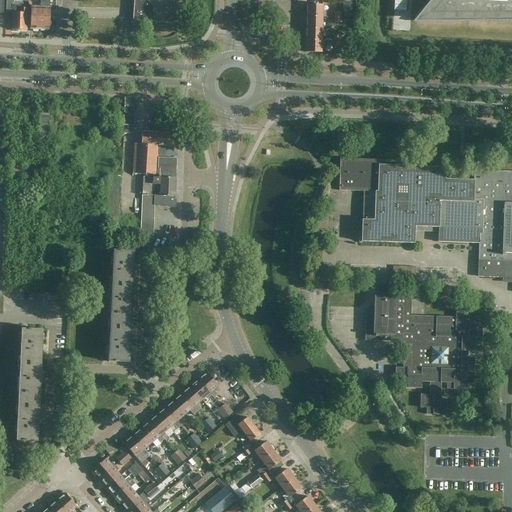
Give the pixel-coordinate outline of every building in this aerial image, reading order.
[(49,0),(42,0),(40,0),(40,7),(32,7),(31,29),(32,29),(39,30),(39,29),(46,29),(49,27),(49,8),(49,0)] [(150,22),(152,22),(152,20),(174,22),(175,22),(178,19),(178,18),(179,5),(185,6),(185,3),(183,3),(183,0),(138,0),(138,2),(134,2),(133,19),(150,21),(150,22)] [(394,0),(394,11),(406,11),(406,0),(394,0)] [(511,0),(430,0),(416,17),(412,22),(508,22),(511,22),(511,0)] [(21,5),(12,5),(11,30),(13,30),(13,31),(18,32),(18,30),(27,31),(28,13),(20,13),(21,5)] [(308,5),(307,17),(326,17),(326,11),(322,11),(322,5),(316,5),(308,5)] [(343,6),(343,17),(348,17),(348,18),(352,18),(352,6),(343,6)] [(326,21),(326,17),(307,17),(307,29),(322,29),(322,21),(326,21)] [(307,40),(322,41),(322,29),(307,29),(307,40)] [(334,41),(322,41),(307,40),(307,53),(322,53),(322,46),(340,46),(340,41),(334,41)] [(123,125),(133,125),(134,99),(125,98),(124,98),(122,125),(123,125)] [(40,114),(39,136),(48,137),(49,114),(40,114)] [(133,144),(132,174),(155,175),(156,155),(166,156),(166,146),(173,146),(173,133),(142,132),(141,144),(133,144)] [(140,238),(153,239),(154,206),(174,206),(176,158),(157,158),(156,176),(143,175),(140,238)] [(511,171),(474,171),(474,180),(462,180),(445,179),(446,167),(422,166),(421,163),(420,162),(418,161),(417,160),(415,159),(414,159),(411,160),(410,160),(409,162),(408,163),(407,165),(407,166),(379,165),(379,160),(340,159),(339,191),(363,191),(362,220),(361,242),(414,244),(415,227),(439,228),(438,242),(479,244),(477,275),(479,277),(502,278),(502,275),(511,275),(511,171)] [(135,251),(113,250),(108,362),(130,363),(135,251)] [(191,283),(202,282),(201,267),(190,268),(190,265),(184,266),(185,285),(191,285),(191,283)] [(393,266),(392,286),(415,287),(415,267),(393,266)] [(374,313),(369,313),(366,313),(365,341),(406,342),(406,350),(405,350),(403,351),(403,358),(403,367),(395,367),(395,381),(401,381),(401,388),(421,388),(422,382),(430,382),(429,394),(420,394),(420,408),(426,408),(426,414),(446,415),(447,402),(441,401),(441,395),(441,383),(447,383),(447,389),(467,390),(467,384),(473,384),(474,364),(474,357),(467,357),(467,351),(475,351),(475,345),(481,345),(482,325),(476,325),(476,318),(469,318),(469,311),(456,311),(455,317),(454,317),(450,317),(415,316),(411,316),(411,307),(411,297),(396,297),(396,294),(374,293),(374,294),(374,313)] [(362,309),(362,298),(335,298),(335,308),(362,309)] [(43,330),(22,329),(16,441),(38,442),(43,330)] [(62,344),(64,331),(54,331),(53,347),(62,348),(62,344)] [(212,395),(211,396),(213,398),(217,394),(213,390),(218,386),(207,372),(198,380),(212,395)] [(190,387),(201,400),(205,397),(208,399),(211,396),(212,395),(198,380),(190,387)] [(197,404),(201,400),(190,387),(182,394),(197,412),(201,408),(197,404)] [(193,415),(197,412),(182,394),(174,401),(185,414),(189,410),(193,415)] [(181,418),(185,414),(174,401),(165,408),(181,426),(184,422),(181,418)] [(225,404),(221,407),(229,416),(233,413),(225,404)] [(229,416),(221,407),(217,410),(225,420),(229,416)] [(177,429),(181,426),(165,408),(157,415),(168,428),(173,424),(177,429)] [(168,428),(157,415),(149,422),(162,437),(166,434),(164,432),(168,428)] [(208,418),(204,421),(212,430),(216,427),(208,418)] [(260,434),(248,418),(238,425),(238,426),(236,427),(231,421),(225,426),(234,438),(240,433),(239,432),(242,430),(250,441),(260,434)] [(212,430),(204,421),(200,424),(208,434),(212,430)] [(162,437),(149,422),(141,429),(152,442),(156,439),(160,443),(164,440),(162,437)] [(144,449),(152,442),(141,429),(133,436),(144,449)] [(193,434),(190,437),(197,446),(201,443),(193,434)] [(144,449),(133,436),(124,444),(135,457),(140,452),(144,457),(148,454),(144,449)] [(193,449),(197,446),(190,437),(186,440),(193,449)] [(261,460),(273,452),(266,442),(255,450),(252,446),(251,446),(244,451),(245,452),(235,459),(238,463),(251,453),(254,457),(257,455),(261,460)] [(241,447),(244,451),(251,446),(248,442),(241,447)] [(178,450),(174,453),(182,462),(186,459),(178,450)] [(115,458),(119,462),(128,454),(125,451),(115,458)] [(265,473),(274,466),(280,461),(273,452),(261,460),(265,465),(257,471),(259,473),(247,482),(248,483),(239,490),(233,482),(229,485),(239,499),(246,494),(245,492),(251,488),(252,489),(263,481),(268,477),(265,473)] [(178,465),(182,462),(174,453),(170,456),(178,465)] [(131,458),(128,454),(119,462),(122,466),(131,458)] [(93,470),(100,479),(115,465),(112,462),(110,464),(106,459),(93,470)] [(161,464),(158,467),(165,476),(169,473),(161,464)] [(100,479),(107,487),(120,476),(117,471),(119,469),(115,465),(100,479)] [(162,479),(165,476),(158,467),(154,470),(162,479)] [(282,488),(294,479),(287,469),(274,478),(274,479),(271,481),(268,477),(263,481),(266,485),(271,481),(274,486),(278,483),(282,488)] [(189,481),(192,485),(202,478),(199,474),(189,481)] [(107,487),(114,495),(129,482),(126,478),(124,480),(120,476),(107,487)] [(205,482),(202,479),(202,478),(192,485),(195,490),(205,482)] [(290,497),(295,494),(301,489),(294,479),(282,488),(286,493),(283,496),(286,500),(273,510),(274,511),(278,511),(284,507),(293,501),(290,497)] [(121,503),(134,492),(131,488),(135,484),(131,480),(129,482),(114,495),(121,503)] [(147,495),(156,487),(152,483),(143,491),(147,495)] [(156,487),(147,495),(150,498),(159,491),(156,487)] [(200,500),(204,505),(220,492),(219,492),(216,488),(200,500)] [(220,492),(204,505),(207,509),(214,503),(220,511),(234,500),(225,488),(219,492),(220,492)] [(261,493),(265,499),(272,494),(268,489),(261,493)] [(121,503),(128,511),(146,497),(142,493),(138,496),(134,492),(121,503)] [(57,501),(66,511),(72,511),(77,507),(65,493),(57,501)] [(157,506),(161,511),(164,511),(178,500),(172,493),(157,506)] [(149,500),(146,497),(128,511),(144,511),(148,508),(145,504),(149,500)] [(297,511),(307,511),(315,506),(307,497),(296,505),(293,501),(284,507),(288,511),(293,508),(295,511),(297,510),(297,511)] [(49,508),(52,511),(66,511),(57,501),(49,508)] [(236,503),(225,511),(240,511),(243,510),(236,503)]
